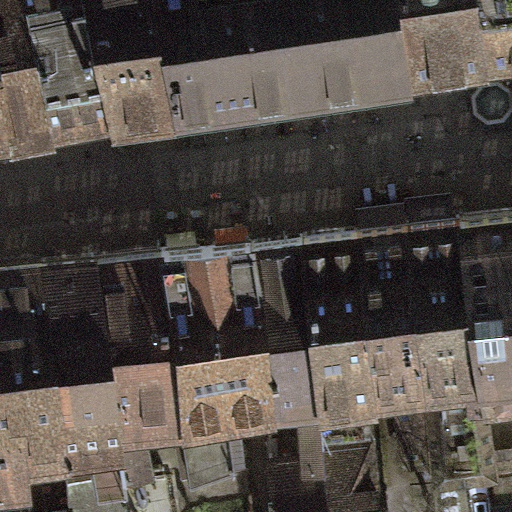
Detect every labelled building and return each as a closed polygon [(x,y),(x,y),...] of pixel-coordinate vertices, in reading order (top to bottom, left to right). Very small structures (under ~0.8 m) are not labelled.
[(55,124),(27,0),(0,0),(0,83),(9,130),(55,124)] [(27,0),(55,124),(115,112),(90,0),(27,0)] [(90,0),(115,112),(178,105),(158,0),(90,0)] [(374,74),(415,69),(401,0),(158,0),(178,105),(374,74)] [(511,0),(401,0),(415,69),(490,57),(511,54),(511,0)] [(0,131),(9,130),(0,83),(0,131)] [(511,207),(469,213),(462,214),(486,398),(511,394),(511,207)] [(491,449),(486,398),(462,214),(409,221),(430,388),(429,397),(434,462),(436,482),(495,477),(494,474),(491,449)] [(430,388),(409,221),(359,226),(376,383),(410,379),(412,390),(430,388)] [(376,383),(359,226),(306,232),(324,394),(336,394),(376,390),(376,383)] [(254,238),(268,402),(300,401),(302,455),(272,456),(273,469),(327,464),(324,418),(322,395),(324,394),(306,232),(254,238)] [(211,241),(208,242),(228,409),(232,409),(268,402),(254,238),(211,241)] [(208,242),(163,246),(181,416),(184,431),(193,475),(233,462),(228,409),(208,242)] [(184,431),(181,416),(163,246),(95,253),(115,426),(118,425),(124,470),(134,511),(171,511),(165,464),(149,466),(145,437),(184,431)] [(71,511),(134,511),(124,470),(118,425),(115,426),(95,253),(44,259),(71,511)] [(44,259),(0,262),(0,511),(72,511),(66,433),(44,259)] [(327,464),(333,511),(381,511),(374,433),(369,433),(368,423),(339,423),(336,394),(324,394),(322,395),(324,418),(327,464)] [(434,462),(429,397),(398,401),(411,462),(434,462)] [(511,445),(491,449),(494,474),(511,471),(511,445)] [(273,469),(277,511),(333,511),(327,464),(273,469)] [(495,477),(495,500),(511,497),(511,471),(494,474),(495,477)]
